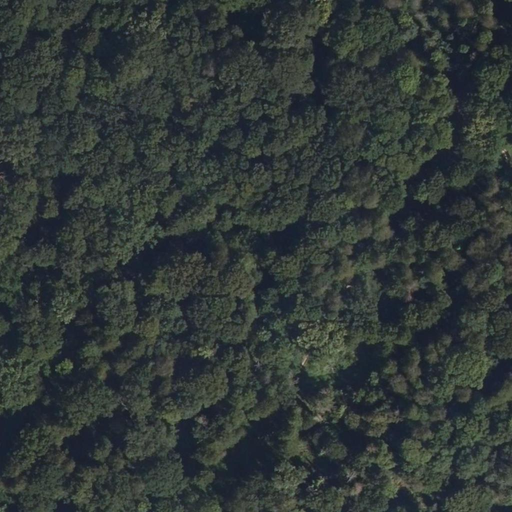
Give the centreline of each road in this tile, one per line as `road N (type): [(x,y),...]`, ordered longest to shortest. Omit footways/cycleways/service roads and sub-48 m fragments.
road 1 (unknown): [(216,511),(453,103)]
road 2 (unknown): [(348,0),(453,103)]
